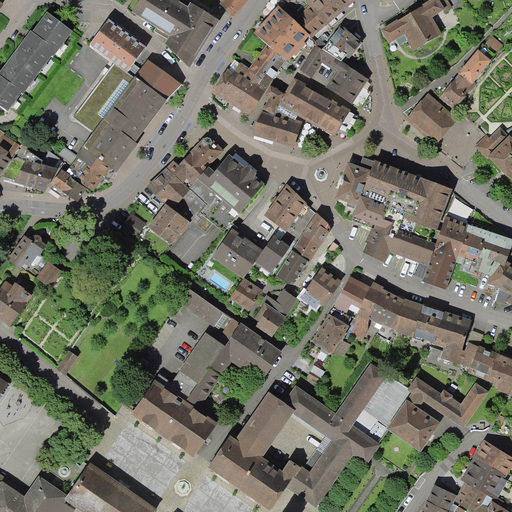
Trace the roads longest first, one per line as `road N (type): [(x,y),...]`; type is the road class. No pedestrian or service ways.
road 1 (residential): [(307,165),(354,262),(446,304),(511,321)]
road 2 (residential): [(0,211),(77,210),(121,193),(196,98)]
road 3 (residential): [(203,84),(110,6),(32,1)]
road 4 (residential): [(511,228),(385,122)]
road 5 (residential): [(0,338),(115,434)]
road 6 (residential): [(511,448),(486,435),(472,438),(404,511)]
road 7 (residential): [(196,98),(269,157),(307,165)]
